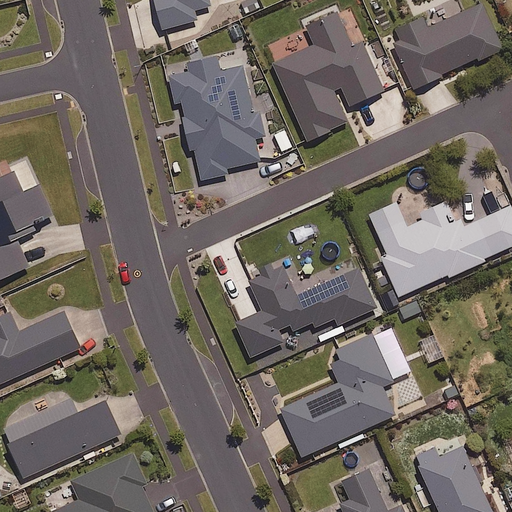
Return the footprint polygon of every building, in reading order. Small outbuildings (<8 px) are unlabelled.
[(154,0),(162,27),(197,17),(194,8),(210,3),(208,0),(154,0)] [(393,39),(415,88),(440,76),(438,73),(476,55),(478,60),(505,47),(482,0),(480,0),(427,25),(422,14),(397,26),(401,35),(393,39)] [(351,45),(335,9),(305,22),(314,43),(273,61),(306,137),(346,120),(332,88),(341,84),(349,102),(382,88),(362,41),(351,45)] [(219,69),(217,57),(187,64),(188,70),(169,74),(174,100),(179,99),(190,148),(194,147),(200,177),(227,171),(226,166),(259,158),(255,136),(264,134),(259,111),(253,112),(243,64),(219,69)] [(0,277),(28,265),(16,238),(38,228),(35,223),(52,215),(29,161),(0,173),(0,277)] [(447,272),(449,275),(486,259),(484,256),(510,245),(496,211),(459,225),(446,200),(441,202),(439,197),(379,223),(380,227),(376,230),(386,255),(382,257),(398,294),(447,272)] [(291,285),(281,262),(270,267),(267,260),(257,264),(260,271),(248,276),(262,308),(236,320),(250,354),(283,340),(277,327),(287,322),(291,330),(311,322),(312,326),(338,315),(340,321),(375,306),(354,258),(291,285)] [(18,329),(9,309),(0,313),(0,381),(79,346),(62,309),(18,329)] [(392,379),(371,331),(338,345),(341,353),(329,358),(338,381),(280,406),(301,454),(394,413),(381,384),(392,379)] [(75,409),(69,395),(2,425),(24,474),(119,432),(103,396),(75,409)] [(493,511),(462,443),(417,463),(428,487),(417,492),(424,506),(435,501),(440,511),(493,511)] [(145,480),(131,448),(70,475),(79,496),(48,510),(48,511),(152,511),(140,483),(145,480)] [(386,509),(367,466),(341,477),(349,497),(340,500),(344,511),(404,511),(401,503),(386,509)]
